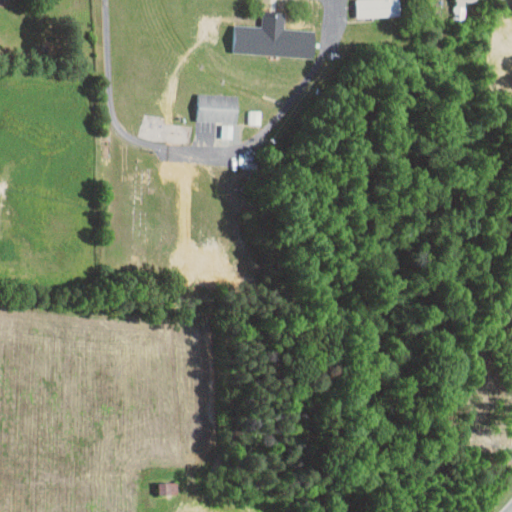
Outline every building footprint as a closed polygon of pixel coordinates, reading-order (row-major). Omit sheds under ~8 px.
[(355,0),(356,18),(400,16),(399,0),(355,0)] [(476,0),(453,0),(453,19),(465,19),(465,2),(477,3),(476,0)] [(314,57),(315,29),(234,25),(233,54),(314,57)] [(238,94),(198,92),(197,120),(237,121),(238,94)] [(179,500),(180,482),(159,481),(158,499),(179,500)]
